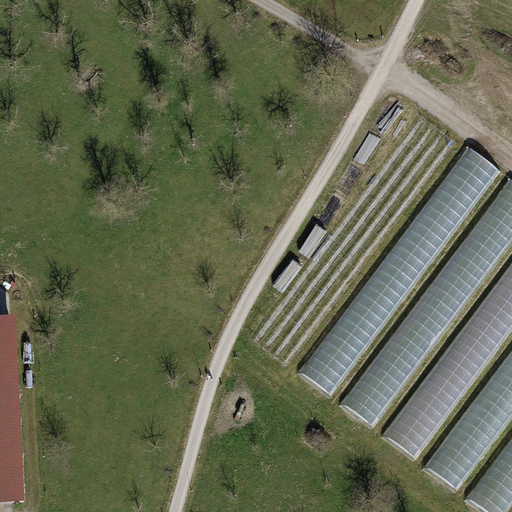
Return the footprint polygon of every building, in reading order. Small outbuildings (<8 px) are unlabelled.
[(403,136),(421,148),(414,159),(431,170),(454,135),(418,112),(403,136)] [(292,364),(423,187),(381,157),(250,333),(292,364)] [(416,218),(307,374),(336,395),(446,238),(416,218)] [(349,405),(378,425),(484,273),(456,254),(349,405)] [(20,345),(0,345),(0,509),(26,508),(20,345)] [(511,356),(431,468),(462,490),(511,421),(511,356)] [(511,511),(511,448),(475,502),(489,511),(511,511)]
